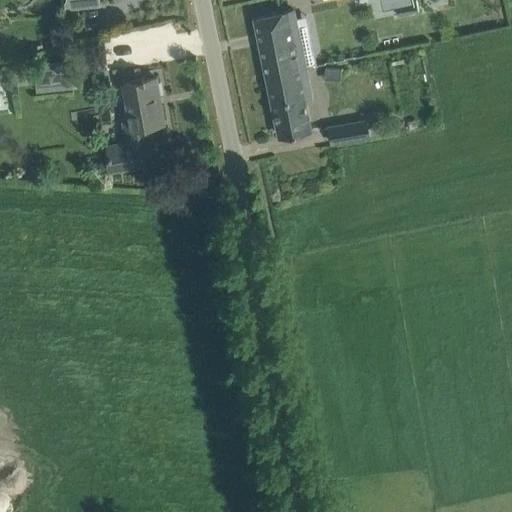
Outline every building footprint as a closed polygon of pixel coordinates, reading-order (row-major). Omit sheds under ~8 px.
[(267,74),(305,67),(293,10),(255,17),(267,74)] [(63,61),(34,64),(36,79),(37,79),(38,89),(71,86),(70,76),(64,76),(63,61)] [(280,136),(311,129),(305,100),(312,99),(305,67),(267,74),(280,136)] [(124,83),(129,112),(121,113),(128,146),(108,150),(112,170),(156,163),(149,124),(160,123),(160,122),(164,121),(160,121),(156,99),(160,98),(156,78),(145,80),(145,77),(141,77),(142,80),(124,83)] [(367,119),(328,126),(331,144),(370,137),(367,119)]
